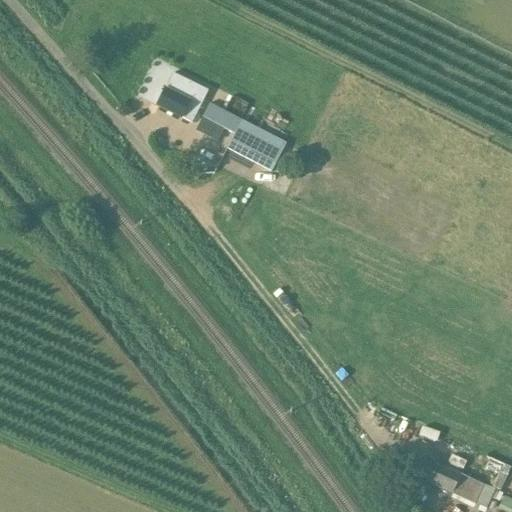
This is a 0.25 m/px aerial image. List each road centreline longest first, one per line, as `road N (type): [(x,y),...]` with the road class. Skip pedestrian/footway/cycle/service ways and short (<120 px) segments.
road 1 (track): [(377,440),(179,193)]
road 2 (unclassified): [(179,193),(7,0)]
